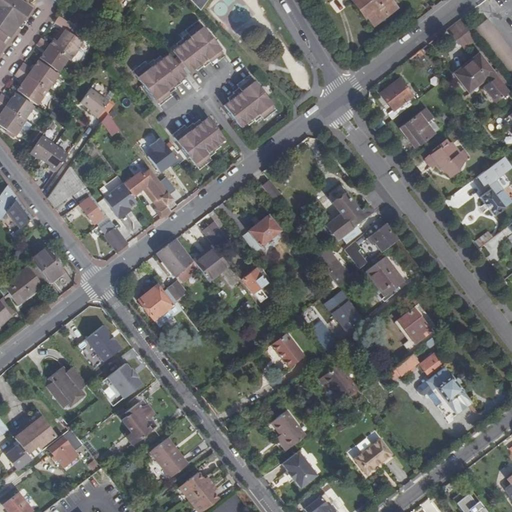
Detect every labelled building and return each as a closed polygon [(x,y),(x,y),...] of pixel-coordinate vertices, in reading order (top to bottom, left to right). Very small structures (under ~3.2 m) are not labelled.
[(0,0),(0,50),(4,45),(1,42),(5,36),(9,38),(17,26),(18,27),(31,8),(19,0),(0,0)] [(190,0),(200,10),(207,0),(190,0)] [(351,0),(365,17),(367,16),(374,24),(396,7),(390,0),(351,0)] [(65,30),(57,41),(54,39),(49,45),(68,58),(70,60),(79,48),(76,46),(81,40),(76,37),(79,32),(73,29),(74,27),(59,16),(54,22),(65,30)] [(197,19),(185,29),(187,32),(199,23),(197,19)] [(511,54),(485,19),(473,28),(511,79),(511,54)] [(178,46),(172,50),(188,72),(195,68),(197,70),(203,66),(204,67),(210,62),(222,52),(199,23),(187,32),(190,36),(184,41),(178,46)] [(472,36),(465,28),(453,38),(459,45),(472,36)] [(182,38),(184,41),(190,36),(187,32),(181,37),(182,38)] [(49,45),(40,39),(36,44),(45,51),(46,52),(45,54),(43,53),(40,58),(58,72),(68,58),(49,45)] [(83,51),(79,48),(70,60),(76,64),(84,54),(83,51)] [(210,62),(212,65),(225,55),(222,52),(210,62)] [(178,80),(184,75),(168,54),(161,58),(155,63),(149,68),(146,64),(134,73),(157,103),(169,93),(175,88),(175,87),(181,83),(178,80)] [(479,56),(455,75),(470,94),(493,75),(479,56)] [(146,64),(149,68),(155,63),(153,60),(152,59),(146,64)] [(23,63),(19,69),(48,90),(58,75),(38,60),(33,67),(35,68),(33,70),(32,69),(23,63)] [(131,70),(134,73),(146,64),(143,61),(131,70)] [(21,84),(17,90),(37,105),(48,90),(19,69),(14,75),(23,81),(24,82),(23,85),(21,84)] [(236,84),(238,87),(251,78),(249,75),(236,84)] [(491,83),(483,90),(496,104),(508,95),(493,76),(489,80),(491,83)] [(227,98),(229,100),(223,105),(240,127),(246,122),(252,117),(259,113),(262,117),(274,107),(251,78),(238,87),(232,92),(233,93),(227,98)] [(388,116),(392,121),(417,101),(400,80),(380,95),(394,112),(388,116)] [(94,82),(90,88),(113,106),(118,99),(94,82)] [(113,106),(90,88),(80,102),(90,109),(88,111),(102,121),(107,114),(113,106)] [(1,94),(0,95),(0,102),(24,119),(34,106),(15,93),(11,98),(13,99),(11,101),(10,100),(1,94)] [(159,106),(172,96),(169,93),(157,103),(159,106)] [(0,124),(15,136),(26,121),(24,119),(0,102),(0,111),(1,112),(3,113),(1,116),(0,115),(0,124)] [(276,110),(274,107),(262,117),(264,120),(276,110)] [(415,149),(433,134),(424,123),(430,118),(423,110),(399,129),(415,149)] [(262,117),(259,113),(252,117),(255,121),(262,117)] [(90,138),(103,156),(126,138),(107,114),(102,121),(90,138)] [(224,139),(207,117),(201,122),(199,119),(193,124),(192,123),(186,127),(174,137),(196,167),(209,157),(206,153),(212,149),(218,144),(224,139)] [(171,134),(174,137),(186,127),(184,124),(171,134)] [(29,153),(37,159),(38,157),(41,159),(43,157),(45,159),(47,160),(45,163),(49,165),(48,167),(55,172),(67,155),(41,136),(29,153)] [(149,145),(154,151),(147,156),(160,172),(178,158),(160,136),(149,145)] [(444,142),(432,152),(433,154),(425,161),(431,168),(436,164),(443,174),(444,172),(448,177),(456,171),(455,169),(462,163),(457,157),(459,156),(451,146),(448,148),(444,142)] [(206,153),(209,157),(215,153),(214,152),(212,149),(206,153)] [(196,167),(199,170),(211,161),(209,157),(196,167)] [(502,158),(477,177),(485,188),(493,182),(497,187),(508,178),(504,173),(510,169),(502,158)] [(73,194),(84,185),(69,167),(47,198),(54,207),(73,194)] [(156,178),(149,169),(143,174),(141,171),(123,184),(133,196),(142,189),(147,185),(157,199),(156,200),(161,207),(159,209),(164,216),(177,206),(156,178)] [(116,178),(103,188),(107,194),(121,184),(116,178)] [(268,181),(260,187),(273,205),(281,199),(268,181)] [(123,184),(123,183),(103,197),(119,219),(128,212),(126,209),(129,208),(137,202),(133,196),(123,184)] [(33,218),(7,185),(0,194),(0,218),(6,209),(20,228),(33,218)] [(73,194),(80,203),(91,195),(84,185),(73,194)] [(157,199),(147,185),(142,189),(156,208),(154,209),(161,218),(164,216),(159,209),(161,207),(156,200),(157,199)] [(493,217),(510,204),(501,192),(494,198),(490,191),(479,199),(493,217)] [(354,227),(374,212),(367,203),(357,211),(343,193),(330,202),(338,213),(322,225),(335,242),(354,227)] [(80,203),(79,204),(94,224),(96,222),(103,217),(103,216),(106,214),(91,195),(80,203)] [(103,217),(96,222),(98,225),(108,218),(106,214),(103,216),(103,217)] [(266,215),(240,237),(253,255),(260,250),(258,247),(278,231),(266,215)] [(104,234),(117,252),(127,244),(108,218),(98,225),(105,234),(104,234)] [(213,222),(208,226),(214,234),(219,230),(213,222)] [(368,236),(379,252),(395,240),(383,225),(368,236)] [(359,233),(354,227),(335,242),(340,247),(359,233)] [(20,240),(12,231),(10,232),(17,242),(20,240)] [(485,233),(473,242),(479,249),(490,240),(485,233)] [(191,261),(175,239),(155,254),(166,269),(170,267),(176,276),(193,264),(191,261)] [(342,250),(348,258),(357,251),(351,243),(342,250)] [(206,254),(193,264),(206,281),(226,265),(212,246),(204,251),(206,254)] [(63,272),(44,247),(30,258),(49,283),(63,272)] [(348,258),(357,270),(368,261),(359,249),(357,251),(348,258)] [(314,258),(336,287),(347,278),(325,250),(314,258)] [(191,261),(193,264),(206,254),(204,251),(191,261)] [(391,296),(389,293),(402,283),(383,259),(364,273),(383,298),(378,301),(380,304),(391,296)] [(33,262),(27,266),(42,285),(47,281),(33,262)] [(18,305),(43,286),(42,285),(27,266),(3,285),(0,286),(0,291),(4,297),(9,294),(18,305)] [(240,281),(248,274),(244,269),(236,275),(240,281)] [(248,274),(240,281),(250,294),(265,283),(268,280),(262,271),(258,274),(255,270),(254,269),(248,274)] [(175,282),(165,290),(175,302),(183,296),(185,294),(175,282)] [(156,286),(137,301),(152,320),(153,319),(169,306),(170,305),(156,286)] [(338,292),(322,304),(337,325),(351,314),(342,303),(344,301),(338,292)] [(183,296),(175,302),(182,312),(190,306),(183,296)] [(246,302),(240,307),(245,313),(251,308),(246,302)] [(0,324),(10,316),(0,303),(0,324)] [(403,345),(410,354),(425,343),(430,339),(438,333),(416,305),(395,321),(409,339),(403,345)] [(169,306),(153,319),(157,325),(174,311),(169,306)] [(289,323),(296,317),(291,310),(281,317),(286,325),(289,323)] [(442,321),(446,326),(456,319),(451,313),(442,321)] [(296,317),(289,323),(295,330),(302,325),(296,317)] [(78,344),(95,367),(119,348),(102,326),(78,344)] [(323,329),(312,338),(326,356),(338,347),(323,329)] [(300,357),(283,335),(268,346),(285,368),(300,357)] [(257,347),(249,336),(243,340),(252,351),(257,347)] [(430,339),(425,343),(429,348),(434,344),(430,339)] [(394,360),(398,364),(409,355),(406,350),(394,360)] [(430,398),(450,427),(473,409),(432,354),(419,364),(429,379),(420,385),(417,390),(418,395),(421,399),(427,400),(430,398)] [(393,368),(398,374),(399,376),(405,372),(408,374),(414,369),(412,366),(416,363),(409,355),(398,364),(393,368)] [(124,364),(105,379),(121,400),(140,385),(135,378),(135,377),(130,371),(129,371),(124,364)] [(338,365),(319,380),(325,388),(328,386),(333,393),(332,394),(338,402),(355,388),(338,365)] [(63,366),(47,379),(50,383),(45,387),(61,407),(66,404),(69,407),(85,395),(80,389),(86,384),(72,367),(67,371),(63,366)] [(393,368),(385,374),(390,381),(398,374),(393,368)] [(120,419),(129,432),(124,436),(131,445),(150,431),(144,422),(153,415),(146,405),(141,408),(137,403),(123,413),(125,416),(120,419)] [(284,452),(304,437),(285,412),(269,424),(279,436),(282,439),(277,443),(284,452)] [(40,419),(14,439),(18,445),(30,461),(44,450),(40,446),(53,436),(40,419)] [(61,467),(70,460),(72,462),(77,458),(75,456),(75,455),(62,438),(48,449),(61,467)] [(166,438),(164,439),(173,452),(176,450),(166,438)] [(186,464),(176,450),(173,452),(164,439),(148,452),(169,478),(186,464)] [(70,445),(79,456),(85,451),(76,440),(70,445)] [(377,440),(351,460),(364,476),(373,469),(372,468),(379,462),(380,463),(389,456),(377,440)] [(30,461),(18,445),(5,455),(17,471),(30,461)] [(315,477),(297,453),(280,466),(286,473),(285,474),(292,483),(293,482),(298,490),(315,477)] [(206,486),(201,480),(196,473),(180,485),(184,491),(181,493),(187,501),(194,508),(196,506),(201,511),(217,500),(211,493),(206,486)] [(204,477),(201,480),(206,486),(209,484),(204,477)] [(214,491),(209,484),(206,486),(211,493),(214,491)] [(17,493),(2,504),(7,511),(30,511),(31,511),(17,493)] [(483,511),(476,502),(473,504),(465,494),(461,498),(457,494),(450,500),(460,511),(483,511)] [(335,511),(334,511),(331,511),(327,506),(330,505),(323,495),(303,510),(304,511),(335,511)]
